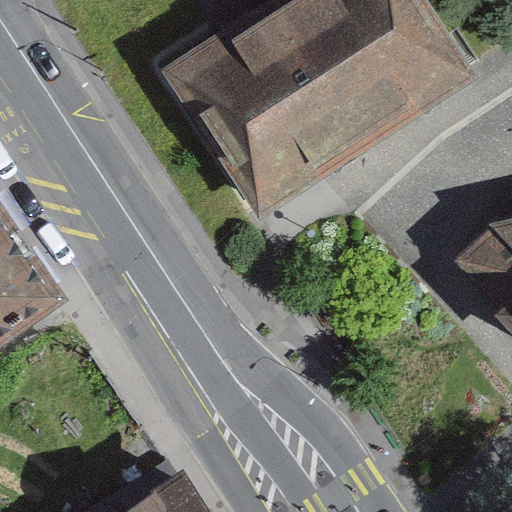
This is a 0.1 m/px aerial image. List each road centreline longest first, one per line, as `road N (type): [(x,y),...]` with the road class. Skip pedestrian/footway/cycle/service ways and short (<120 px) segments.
road 1 (primary): [(0,52),(171,310)]
road 2 (primary): [(382,511),(298,407),(171,310)]
road 3 (primary): [(171,310),(283,511)]
